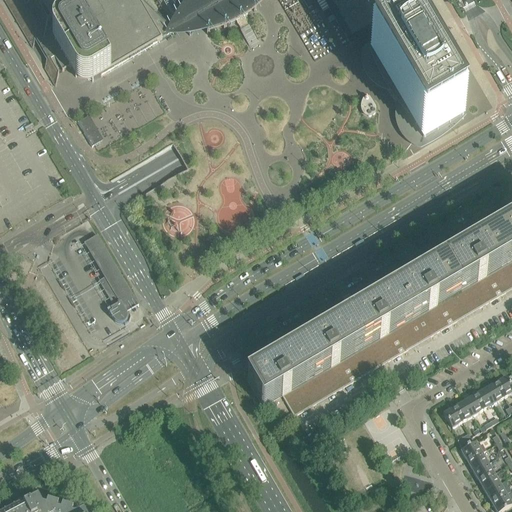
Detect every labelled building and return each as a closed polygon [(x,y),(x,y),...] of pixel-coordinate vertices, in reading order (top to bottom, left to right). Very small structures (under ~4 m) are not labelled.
[(93,84),(93,83),(109,74),(141,56),(174,36),(173,34),(173,35),(137,2),(136,0),(6,0),(7,1),(5,2),(33,50),(35,43),(41,53),(46,63),(44,70),(55,88),(59,75),(68,70),(69,69),(75,78),(75,79),(76,80),(76,81),(77,82),(78,82),(79,83),(80,84),(81,84),(82,85),(83,85),(85,85),(87,85),(88,85),(89,85),(91,85),(92,84),(93,84)] [(168,0),(177,15),(186,14),(193,6),(199,0),(168,0)] [(190,0),(182,10),(176,26),(174,31),(179,39),(192,39),(196,38),(207,35),(216,32),(229,27),(252,15),(259,10),(263,7),(270,0),(190,0)] [(417,2),(415,0),(316,0),(315,0),(323,13),(328,10),(332,8),(336,15),(333,17),(327,20),(342,46),(348,43),(352,41),(400,13),(417,2)] [(440,71),(439,71),(438,70),(437,70),(436,70),(435,70),(435,71),(434,69),(433,67),(432,66),(431,64),(431,62),(431,60),(431,57),(431,56),(431,54),(431,52),(431,51),(430,49),(430,48),(429,46),(429,45),(428,43),(427,42),(425,40),(424,39),(423,38),(421,37),(420,37),(418,36),(416,35),(414,35),(413,35),(408,26),(407,25),(401,28),(401,29),(373,45),(372,46),(371,47),(370,48),(369,49),(368,50),(367,51),(366,53),(365,55),(365,57),(364,59),(364,61),(363,64),(363,65),(364,66),(364,68),(364,69),(365,70),(365,71),(366,74),(368,76),(370,78),(371,79),(372,80),(373,81),(374,81),(376,82),(378,83),(380,83),(384,84),(385,85),(387,85),(388,86),(390,87),(391,88),(393,89),(394,90),(395,92),(396,93),(396,94),(395,94),(395,95),(394,95),(394,96),(394,97),(394,98),(394,99),(395,99),(395,100),(396,100),(397,101),(398,101),(399,101),(400,100),(401,102),(402,103),(402,105),(402,106),(403,108),(403,110),(403,111),(403,113),(402,114),(402,116),(401,118),(401,120),(400,121),(400,123),(400,125),(400,127),(400,128),(400,130),(401,132),(402,133),(402,135),(403,136),(405,138),(406,140),(407,141),(409,142),(410,143),(412,144),(413,145),(415,145),(417,146),(418,146),(420,146),(421,146),(423,146),(425,146),(426,145),(428,145),(429,144),(431,143),(433,142),(434,141),(436,140),(448,126),(463,118),(460,113),(460,112),(460,109),(461,107),(460,104),(460,102),(459,100),(459,97),(458,95),(456,93),(456,92),(455,91),(454,90),(452,89),(447,87),(445,86),(444,85),(443,83),(441,82),(440,81),(439,79),(439,78),(439,77),(440,77),(440,76),(441,75),(441,74),(441,73),(440,73),(440,72),(440,71)] [(370,98),(364,98),(361,104),(361,112),(366,117),(371,117),(374,116),(376,114),(378,111),(375,104),(370,98)] [(89,124),(87,119),(78,124),(80,129),(89,124)] [(87,141),(96,136),(89,124),(80,129),(87,141)] [(96,136),(87,141),(92,149),(95,147),(101,144),(96,136)] [(511,227),(247,382),(263,410),(282,398),(294,418),(511,291),(511,227)] [(97,237),(92,241),(84,245),(105,280),(99,283),(114,309),(108,312),(114,322),(115,324),(116,325),(117,325),(118,326),(120,326),(121,326),(122,326),(124,325),(125,327),(126,326),(127,326),(128,325),(128,324),(129,323),(129,322),(130,321),(130,320),(130,319),(130,318),(130,317),(130,316),(129,315),(129,314),(129,313),(133,311),(139,308),(97,237)] [(219,253),(217,250),(204,258),(209,265),(221,257),(219,253)] [(496,386),(504,400),(511,395),(511,389),(506,379),(496,386)] [(504,400),(496,386),(485,392),(494,406),(504,400)] [(494,406),(485,392),(475,398),(483,412),(494,406)] [(483,412),(475,398),(464,404),(473,419),(483,412)] [(473,419),(464,404),(454,410),(463,425),(473,419)] [(463,425),(454,410),(443,416),(452,431),(463,425)] [(290,427),(287,421),(278,426),(280,428),(281,431),(286,429),(290,427)] [(463,452),(474,446),(471,441),(466,444),(460,448),(463,452)] [(474,446),(463,452),(461,453),(467,464),(482,455),(476,445),(474,446)] [(482,455),(467,464),(473,474),(488,466),(482,455)] [(488,466),(473,474),(479,485),(494,476),(488,466)] [(494,476),(479,485),(486,495),(500,487),(494,476)] [(500,487),(486,495),(492,505),(506,497),(500,487)] [(511,506),(506,497),(492,505),(495,511),(504,511),(511,507),(511,506)] [(46,511),(43,511),(38,503),(29,508),(28,506),(22,509),(23,511),(20,511),(57,511),(58,511),(48,508),(46,511)]
